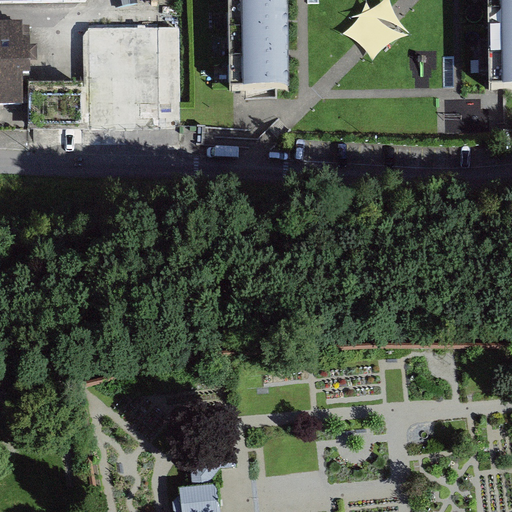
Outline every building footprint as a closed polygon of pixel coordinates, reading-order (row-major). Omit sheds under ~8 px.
[(229,0),(231,92),(288,91),(286,0),(229,0)] [(511,0),(487,0),(489,91),(511,90),(511,0)] [(180,30),(88,31),(89,87),(89,126),(90,131),(181,130),(180,30)] [(29,32),(0,32),(0,131),(30,131),(30,127),(29,88),(29,32)] [(89,87),(29,88),(30,127),(89,126),(89,87)] [(214,511),(213,486),(173,489),(174,511),(214,511)]
